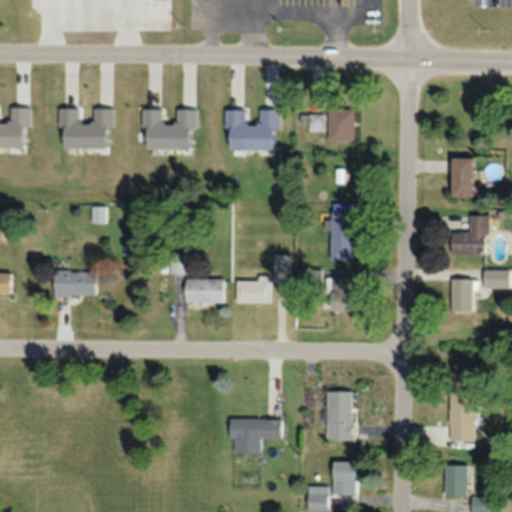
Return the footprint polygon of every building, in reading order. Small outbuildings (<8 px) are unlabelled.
[(353,139),(353,106),(327,106),(327,113),(309,113),(309,139),(353,139)] [(470,155),(450,155),(450,195),(470,195),(470,155)] [(354,259),(354,202),(330,202),(330,259),(354,259)] [(90,223),(105,223),(105,206),(90,206),(90,223)] [(450,253),(487,253),(487,213),(469,213),(469,231),(450,231),(450,253)] [(290,269),(290,254),(274,254),(274,269),(290,269)] [(483,287),(510,287),(510,269),(483,269),(483,287)] [(94,295),(94,270),(52,270),(52,295),(94,295)] [(0,295),(9,295),(9,272),(0,271),(0,295)] [(329,309),(353,309),(353,276),(329,276),(329,309)] [(222,277),(184,277),(184,301),(222,301),(222,277)] [(236,301),(269,301),(269,277),(236,277),(236,301)] [(472,310),(472,277),(450,277),(450,310),(472,310)] [(352,389),(325,389),(325,439),(352,439),(352,389)] [(474,391),(449,391),(448,440),(474,440),(474,391)] [(260,453),(260,438),(281,438),(281,417),(229,417),(229,453),(260,453)] [(332,493),(354,493),(354,460),(332,460),(332,493)] [(444,497),(466,497),(466,463),(444,463),(444,497)] [(327,511),(327,485),(307,485),(307,511),(327,511)] [(470,511),(487,511),(488,495),(471,495),(470,511)]
